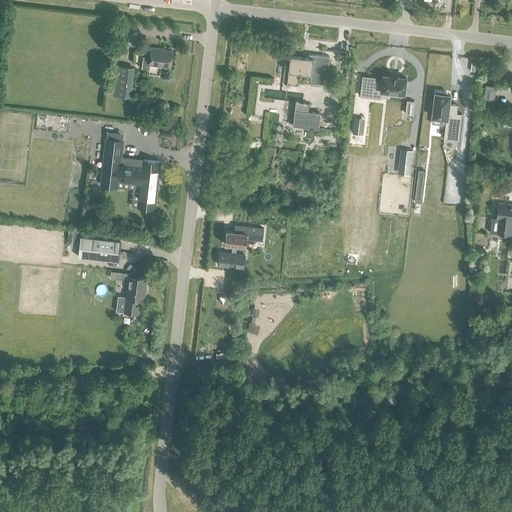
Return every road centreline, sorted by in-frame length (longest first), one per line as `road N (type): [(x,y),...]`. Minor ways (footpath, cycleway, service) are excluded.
road 1 (residential): [(158,511),(213,8)]
road 2 (residential): [(511,41),(213,8)]
